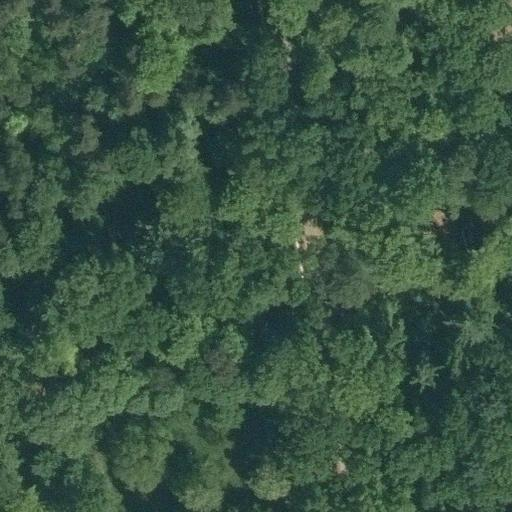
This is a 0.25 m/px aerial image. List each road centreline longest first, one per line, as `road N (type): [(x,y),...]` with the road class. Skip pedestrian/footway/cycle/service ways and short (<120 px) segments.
road 1 (track): [(353,511),(275,0)]
road 2 (track): [(0,361),(90,368),(322,302)]
road 3 (track): [(133,0),(163,22),(204,36),(280,37)]
